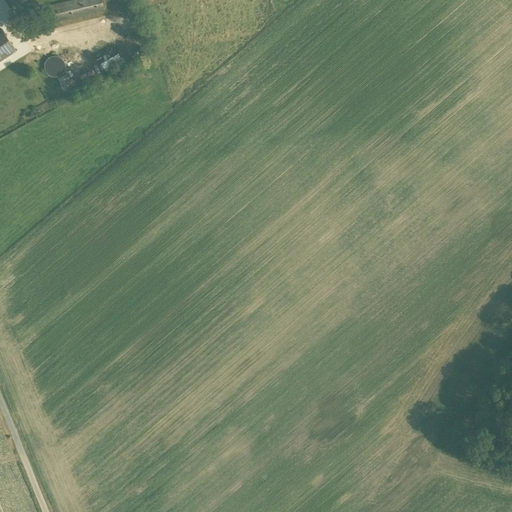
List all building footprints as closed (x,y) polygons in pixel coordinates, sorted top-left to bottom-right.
[(106,10),(103,0),(71,0),(52,5),(57,23),(106,10)] [(0,60),(17,49),(2,27),(0,28),(0,60)] [(104,67),(121,60),(119,54),(101,60),(104,67)] [(45,61),(44,64),(44,68),(45,71),(47,73),(50,75),(53,76),(57,76),(60,74),(63,72),(64,68),(65,65),(64,61),(62,58),(59,56),(55,55),(52,55),(49,57),(47,59),(45,61)] [(16,109),(8,96),(15,92),(10,84),(3,88),(0,83),(0,111),(3,117),(16,109)]
